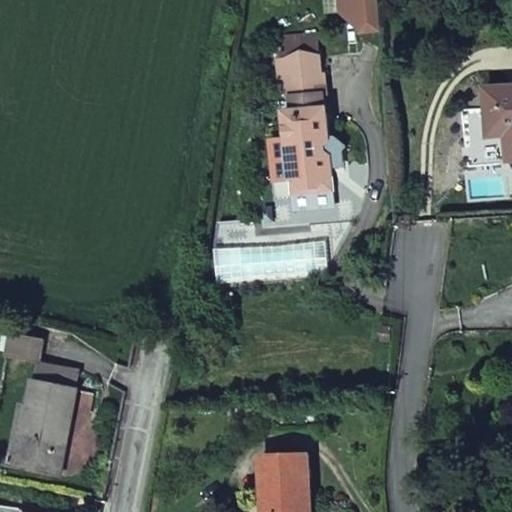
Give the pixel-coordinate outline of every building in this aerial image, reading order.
[(383,27),(380,0),(361,0),(364,30),(383,27)] [(288,58),(293,116),(327,113),(322,55),(288,58)] [(507,112),(509,135),(510,160),(511,159),(511,87),(487,89),(489,112),(507,112)] [(490,136),(509,135),(507,112),(489,112),(490,136)] [(287,116),(293,180),(334,177),(332,157),(339,156),(347,146),(337,137),(330,138),(328,113),(327,113),(293,116),(287,116)] [(334,177),(293,180),(294,195),(336,192),(334,177)] [(41,362),(45,342),(13,335),(9,355),(41,362)] [(30,438),(24,468),(62,475),(79,391),(36,381),(30,408),(24,437),(30,438)] [(10,465),(24,468),(30,438),(24,437),(30,408),(23,406),(10,465)] [(269,500),(269,511),(311,511),(310,456),(264,456),(265,500),(269,500)]
